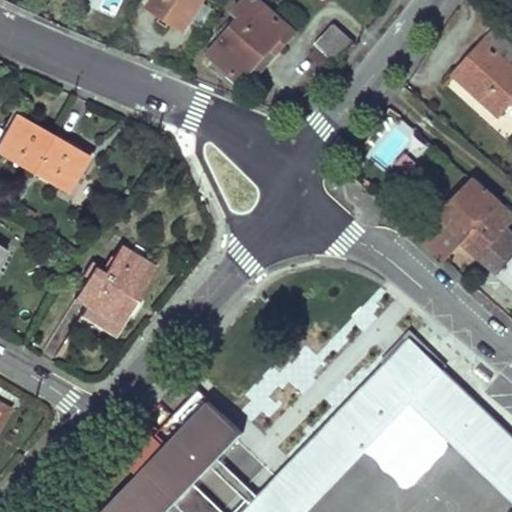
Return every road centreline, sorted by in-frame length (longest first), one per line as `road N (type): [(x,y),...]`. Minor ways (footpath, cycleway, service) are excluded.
road 1 (tertiary): [(292,199),(173,343),(9,511)]
road 2 (tertiary): [(0,28),(194,116),(292,199)]
road 3 (tertiary): [(292,199),(383,255),(511,359)]
road 4 (tertiary): [(431,0),(292,199)]
